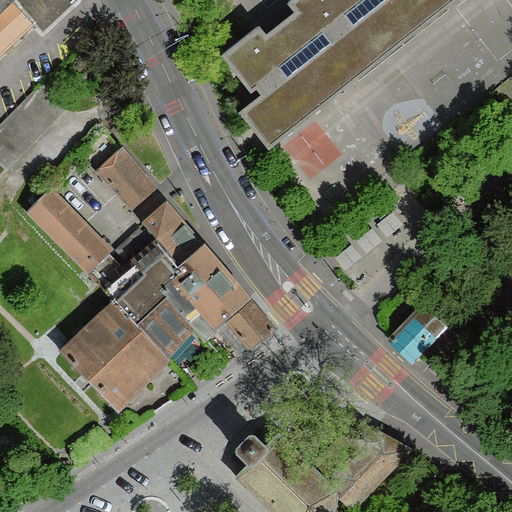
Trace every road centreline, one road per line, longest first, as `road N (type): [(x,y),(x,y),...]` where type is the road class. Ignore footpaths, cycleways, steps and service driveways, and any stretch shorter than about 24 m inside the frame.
road 1 (residential): [(130,0),(246,228),(330,328)]
road 2 (residential): [(330,328),(511,160)]
road 3 (residential): [(511,481),(330,328)]
road 4 (residential): [(175,428),(330,328)]
road 5 (residential): [(50,511),(175,428)]
